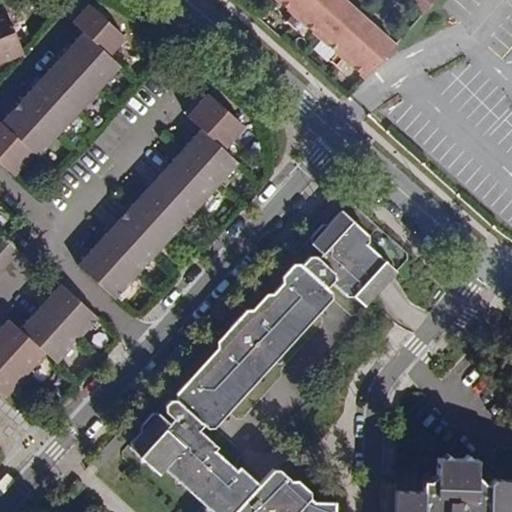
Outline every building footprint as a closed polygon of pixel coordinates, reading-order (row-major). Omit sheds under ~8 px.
[(281,0),(373,80),(405,45),(354,0),(281,0)] [(406,0),(426,18),(441,0),(406,0)] [(124,35),(87,4),(72,20),(82,29),(0,119),(0,163),(12,174),(32,150),(36,154),(119,62),(108,53),(124,35)] [(0,59),(22,51),(6,9),(0,11),(0,59)] [(244,124),(206,91),(187,113),(200,125),(76,261),(113,294),(236,158),(224,147),(244,124)] [(345,212),(339,211),(328,223),(323,223),(312,235),(310,243),(320,253),(317,256),(309,254),(301,264),(303,266),(293,277),(289,274),(255,311),(243,324),(236,317),(228,327),(232,331),(217,347),(219,349),(191,379),(183,388),(188,392),(180,401),(175,397),(170,397),(164,404),(163,410),(168,415),(164,419),(157,412),(151,412),(140,423),(140,430),(131,441),(130,447),(138,454),(141,450),(148,457),(145,461),(153,468),(163,468),(173,477),(176,474),(183,480),(205,501),(216,511),(231,511),(238,505),(247,495),(254,487),(234,469),(221,456),(212,446),(209,441),(196,428),(201,423),(209,414),(217,414),(221,409),(232,396),(238,397),(253,381),(250,377),(257,371),(259,373),(270,362),(267,359),(275,351),(278,353),(286,346),(284,340),(311,311),(320,301),(315,298),(326,287),(329,283),(342,295),(352,295),(359,301),(367,301),(396,271),(385,260),(381,264),(372,256),(376,253),(368,243),(369,235),(359,225),(355,229),(349,223),(351,219),(345,212)] [(349,223),(355,229),(359,225),(359,218),(351,219),(349,223)] [(0,268),(20,247),(0,230),(0,268)] [(372,256),(381,264),(385,260),(385,253),(376,253),(372,256)] [(293,277),(303,266),(301,264),(299,263),(289,274),(293,277)] [(98,314),(60,280),(19,325),(7,315),(0,322),(0,388),(5,393),(45,350),(57,359),(98,314)] [(326,287),(315,298),(320,301),(311,311),(314,314),(329,298),(331,290),(326,287)] [(245,308),(236,317),(243,324),(255,311),(250,307),(245,308)] [(275,351),(267,359),(270,362),(278,362),(278,353),(275,351)] [(260,381),(259,373),(257,371),(250,377),(253,381),(260,381)] [(188,392),(183,388),(191,379),(185,380),(175,390),(175,397),(180,401),(188,392)] [(209,414),(201,423),(204,426),(211,426),(224,412),(221,409),(217,414),(209,414)] [(138,454),(138,460),(145,461),(148,457),(141,450),(138,454)] [(451,458),(448,453),(445,456),(442,459),(437,457),(437,475),(421,487),(421,491),(419,511),(511,511),(511,477),(493,476),(489,483),(482,482),(477,475),(476,459),(471,458),(468,454),(463,458),(451,458)] [(334,511),(335,500),(312,498),(278,467),(271,468),(254,487),(247,495),(251,498),(242,508),(238,505),(231,511),(334,511)] [(174,483),(180,483),(183,480),(176,474),(173,477),(173,482),(174,483)] [(242,508),(251,498),(247,495),(238,505),(242,508)]
